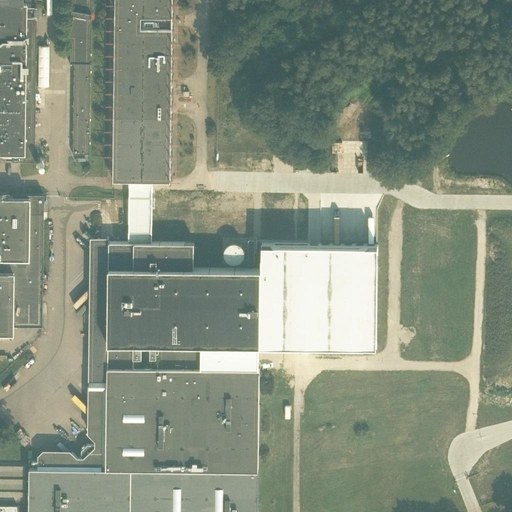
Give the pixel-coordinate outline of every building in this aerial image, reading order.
[(0,0),(0,159),(21,160),(33,161),(34,146),(35,17),(35,16),(30,16),(25,16),(25,2),(22,2),(22,0),(0,0)] [(89,0),(69,0),(70,12),(65,38),(70,39),(69,62),(73,62),(72,153),(88,153),(90,62),(90,24),(88,24),(90,17),(89,0)] [(171,179),(172,119),(173,0),(114,0),(113,178),(129,178),(153,179),(171,179)] [(38,44),(38,85),(49,85),(50,44),(38,44)] [(153,179),(129,178),(129,241),(152,241),(153,179)] [(41,324),(42,296),(43,212),(42,193),(29,193),(29,196),(0,195),(0,332),(12,332),(12,327),(11,326),(11,323),(41,324)] [(165,218),(190,219),(190,203),(165,203),(165,218)] [(72,451),(71,449),(43,449),(38,454),(38,456),(38,467),(29,467),(28,511),(258,511),(259,470),(258,470),(259,368),(260,344),(261,268),(194,267),(194,242),(152,241),(129,241),(108,241),(108,237),(90,237),(88,433),(90,434),(95,439),(95,443),(87,443),(81,449),(81,456),(77,456),(72,451)] [(261,243),(261,268),(260,344),(381,344),(380,243),(261,243)] [(0,498),(25,499),(25,465),(0,464),(0,498)]
